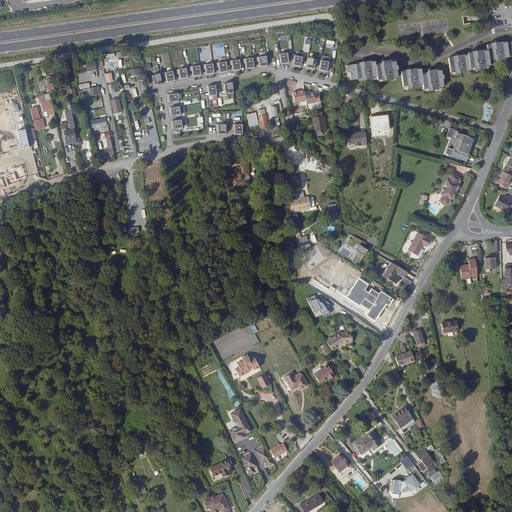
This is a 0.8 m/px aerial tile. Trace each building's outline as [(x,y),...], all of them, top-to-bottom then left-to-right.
[(470,28),(470,23),(463,24),(463,19),(462,17),(469,16),(468,10),(375,23),(378,43),(464,31),(464,29),(470,28)] [(448,58),(450,73),(454,73),(454,74),(466,72),(466,71),(470,70),(469,68),(473,68),(474,69),(485,68),(485,66),(489,65),(488,60),(492,59),(492,61),(504,59),(504,58),(511,56),(511,41),(502,43),(501,42),(490,43),(490,45),(486,45),(487,51),(483,51),(483,50),(471,52),(471,53),(467,53),(468,55),(464,56),(464,55),(452,56),(452,57),(448,58)] [(280,55),(281,64),(289,63),(288,58),(287,54),(280,55)] [(260,67),(267,66),(266,56),(258,57),(259,61),(260,67)] [(295,56),(293,66),(301,67),(302,62),(303,58),(295,56)] [(246,68),(254,67),(253,58),(245,59),(246,63),(246,68)] [(308,59),(306,68),(314,70),(315,64),(316,60),(308,59)] [(346,66),(347,73),(350,73),(351,80),(360,79),(361,81),(372,80),(372,78),(376,77),(376,80),(381,79),(381,81),(392,79),(392,78),(397,77),(396,70),(397,70),(396,66),(395,66),(394,61),(390,61),(390,60),(381,61),(382,63),(379,63),(379,65),(375,65),(374,61),(370,62),(370,61),(358,62),(359,64),(346,66)] [(95,61),(85,62),(86,71),(96,70),(95,61)] [(220,72),(228,71),(226,61),(218,62),(219,66),(220,72)] [(321,61),(319,71),(327,73),(328,67),(329,63),(321,61)] [(206,74),(214,72),(213,63),(205,64),(206,68),(206,74)] [(193,75),(201,74),(200,65),(192,66),(192,70),(193,75)] [(180,78),(188,76),(186,67),(178,69),(179,73),(180,78)] [(401,71),(403,87),(407,86),(407,88),(419,87),(418,85),(422,84),(423,90),(427,89),(427,91),(439,89),(439,88),(443,87),(442,79),(443,79),(443,75),(441,75),(441,71),(436,71),(436,70),(427,71),(427,73),(425,73),(425,74),(421,75),(420,69),(417,69),(417,68),(405,70),(405,71),(401,71)] [(167,81),(175,79),(173,70),(165,71),(166,76),(167,81)] [(112,72),(105,73),(106,82),(113,81),(112,72)] [(84,73),(77,74),(78,82),(85,81),(84,73)] [(160,73),(152,74),(153,78),(154,84),(157,83),(158,84),(162,83),(160,73)] [(250,88),(248,81),(241,83),(242,90),(250,88)] [(224,83),(225,93),(229,93),(233,93),(232,82),(226,82),(226,83),(224,83)] [(117,91),(114,83),(107,85),(110,93),(117,91)] [(215,84),(207,85),(209,95),(217,94),(215,84)] [(99,85),(83,89),(84,97),(101,93),(99,85)] [(177,92),(168,93),(169,101),(174,100),(178,100),(177,92)] [(208,107),(206,93),(199,94),(201,108),(208,107)] [(52,107),(49,95),(45,95),(41,96),(42,101),(43,107),(47,106),(47,109),(52,107)] [(121,112),(120,104),(112,106),(114,113),(121,112)] [(179,105),(170,106),(171,114),(176,114),(180,113),(179,105)] [(40,119),(37,107),(30,108),(35,130),(42,128),(40,119)] [(71,109),(64,110),(67,121),(73,119),(71,109)] [(267,120),(266,115),(265,115),(264,110),(258,110),(259,120),(259,125),(266,124),(265,120),(266,120),(267,120)] [(323,116),(312,118),(315,133),(326,131),(323,116)] [(106,118),(91,119),(92,127),(107,126),(106,118)] [(178,127),(182,126),(181,118),(171,120),(172,128),(178,127)] [(194,128),(194,130),(203,129),(202,121),(199,122),(200,127),(194,128)] [(217,129),(217,133),(225,134),(225,124),(217,124),(217,129)] [(234,124),(233,134),(241,134),(242,124),(234,124)] [(34,128),(28,129),(31,139),(37,137),(34,128)] [(76,138),(74,129),(63,132),(65,141),(76,138)] [(368,147),(367,131),(347,133),(349,149),(368,147)] [(476,140),(458,133),(456,140),(460,142),(459,143),(453,159),(467,164),(469,159),(467,158),(472,144),(474,145),(476,140)] [(33,172),(27,134),(21,135),(27,173),(33,172)] [(114,155),(111,139),(106,140),(108,149),(105,149),(106,156),(114,155)] [(93,161),(89,140),(78,142),(78,146),(87,144),(88,152),(84,153),(83,148),(80,148),(81,153),(84,153),(85,163),(93,161)] [(511,158),(507,155),(499,169),(501,170),(509,174),(511,168),(511,167),(511,158)] [(236,165),(236,168),(238,168),(238,178),(234,179),(234,186),(249,185),(248,162),(238,163),(238,165),(236,165)] [(506,183),(510,175),(509,174),(501,170),(500,171),(501,171),(498,178),(495,177),(493,181),(505,187),(507,183),(506,183)] [(440,201),(441,202),(441,204),(442,204),(443,205),(444,205),(445,205),(447,205),(448,205),(448,204),(450,203),(451,202),(450,200),(451,199),(453,200),(455,195),(453,194),(455,190),(457,191),(460,186),(458,185),(458,184),(460,183),(461,182),(460,180),(461,179),(453,175),(452,175),(451,175),(451,176),(450,176),(450,177),(451,178),(450,181),(448,180),(445,185),(444,185),(443,185),(443,186),(442,187),(443,188),(443,189),(441,194),(443,195),(440,201)] [(425,199),(427,200),(428,195),(421,194),(420,204),(424,205),(425,199)] [(303,196),(287,199),(289,209),(290,211),(306,208),(306,207),(309,207),(307,196),(304,196),(303,196)] [(509,209),(511,211),(511,210),(511,200),(509,198),(508,201),(501,197),(495,207),(507,213),(509,209)] [(328,204),(328,221),(338,221),(337,204),(328,204)] [(417,235),(405,252),(414,259),(419,251),(418,250),(420,248),(424,251),(429,244),(417,235)] [(303,236),(296,238),(298,245),(305,243),(303,236)] [(361,249),(365,244),(354,237),(352,240),(351,239),(347,244),(358,251),(351,261),(358,265),(366,252),(361,249)] [(466,265),(459,266),(460,278),(470,277),(470,276),(476,275),(475,258),(468,259),(469,265),(469,266),(466,266),(466,265)] [(494,258),(484,258),(485,269),(495,268),(494,258)] [(403,279),(406,274),(390,264),(388,267),(381,278),(395,286),(398,281),(392,278),(395,274),(403,279)] [(502,288),(511,287),(511,268),(511,265),(504,266),(504,269),(505,279),(505,283),(501,283),(502,288)] [(345,272),(334,287),(344,294),(351,285),(354,287),(358,281),(345,272)] [(402,282),(409,286),(412,281),(405,277),(402,282)] [(490,292),(483,293),(483,303),(491,302),(490,292)] [(317,294),(308,297),(315,317),(323,314),(324,315),(330,313),(326,301),(320,303),(317,294)] [(456,321),(441,322),(442,333),(451,332),(452,335),(457,334),(456,321)] [(420,330),(412,332),(417,345),(424,342),(420,330)] [(339,333),(326,342),(332,350),(343,343),(350,343),(349,332),(339,333)] [(411,351),(395,356),(398,366),(414,360),(411,351)] [(247,354),(241,357),(243,359),(236,363),(239,367),(235,369),(239,377),(250,371),(248,370),(252,367),(254,370),(259,367),(254,356),(249,358),(247,354)] [(327,365),(313,374),(320,383),(327,378),(328,379),(334,375),(327,365)] [(293,372),(291,374),(295,381),(303,376),(301,373),(295,376),(293,372)] [(264,374),(256,378),(262,388),(270,384),(264,374)] [(284,378),(291,390),(298,387),(299,390),(308,385),(303,376),(295,381),(291,374),(284,378)] [(28,388),(34,386),(31,379),(19,383),(22,390),(28,388)] [(432,389),(433,398),(441,397),(440,388),(432,389)] [(404,406),(391,416),(399,428),(397,430),(400,435),(403,433),(402,431),(415,421),(404,406)] [(226,427),(235,445),(246,440),(244,436),(249,433),(239,413),(232,417),(235,423),(226,427)] [(414,422),(418,429),(424,426),(420,419),(417,419),(415,421),(414,422)] [(372,432),(354,444),(361,453),(371,447),(373,449),(381,444),(372,432)] [(383,444),(390,439),(387,435),(380,440),(383,444)] [(279,444),(270,450),(274,458),(284,453),(283,452),(279,445),(279,444)] [(264,447),(256,452),(262,463),(265,461),(268,466),(273,463),(264,447)] [(424,447),(416,453),(420,459),(429,454),(424,447)] [(440,448),(435,450),(441,464),(446,462),(440,448)] [(242,459),(250,475),(255,472),(253,468),(256,466),(251,454),(242,459)] [(340,454),(330,461),(338,472),(344,467),(347,471),(351,468),(348,464),(340,454)] [(418,462),(423,471),(428,468),(435,480),(440,477),(432,464),(435,462),(431,454),(418,462)] [(421,474),(406,455),(400,459),(402,461),(401,461),(405,467),(406,466),(412,474),(409,476),(408,475),(405,478),(403,481),(400,480),(394,479),(391,479),(390,490),(392,490),(392,491),(399,492),(399,491),(401,492),(402,487),(405,485),(407,488),(417,480),(415,478),(421,474)] [(227,460),(209,468),(213,477),(221,473),(223,477),(229,474),(227,470),(231,468),(227,460)] [(344,467),(338,472),(341,476),(347,471),(344,467)] [(424,478),(420,481),(424,487),(428,484),(424,478)] [(208,502),(204,504),(207,509),(210,508),(211,511),(217,511),(218,511),(218,510),(220,509),(221,511),(223,511),(229,510),(223,494),(215,497),(215,496),(214,496),(211,497),(210,498),(210,499),(207,500),(208,502)] [(323,502),(318,494),(300,504),(304,511),(315,511),(314,508),(323,502)]
